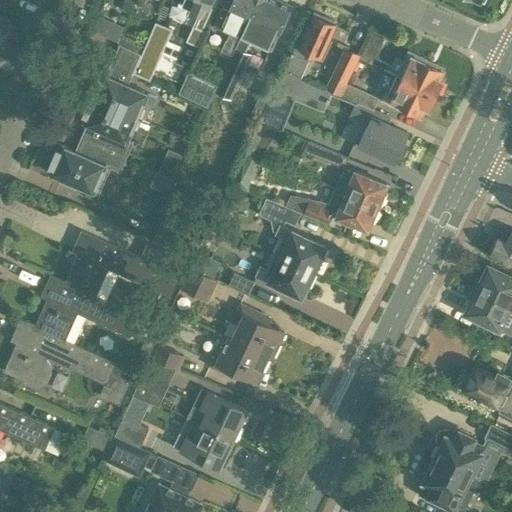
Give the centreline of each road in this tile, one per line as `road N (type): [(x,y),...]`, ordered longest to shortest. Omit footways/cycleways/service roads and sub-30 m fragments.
road 1 (tertiary): [(303,511),(469,166)]
road 2 (residential): [(0,163),(69,0)]
road 3 (residential): [(511,58),(378,0)]
